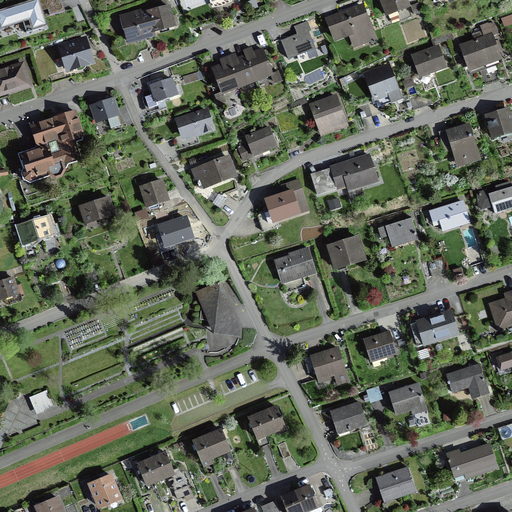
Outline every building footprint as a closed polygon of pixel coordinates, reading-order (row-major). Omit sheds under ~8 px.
[(60,0),(40,0),(38,1),(42,11),(48,9),(50,14),(63,9),(60,0)] [(407,0),(379,0),(386,18),(411,8),(410,6),(407,0)] [(38,1),(0,13),(0,24),(2,30),(30,20),(33,30),(47,26),(42,11),(38,1)] [(363,3),(325,18),(334,43),(349,37),(353,48),(377,39),(363,3)] [(422,13),(418,3),(410,6),(411,8),(414,16),(422,13)] [(170,5),(146,11),(153,35),(155,34),(177,28),(176,26),(179,26),(176,15),(173,16),(170,5)] [(119,15),(127,46),(156,38),(155,34),(153,35),(146,11),(145,8),(119,15)] [(511,11),(500,17),(504,27),(511,24),(511,11)] [(297,34),(280,40),(288,60),(297,57),(299,61),(308,57),(309,59),(318,56),(309,32),(311,31),(307,21),(294,26),(297,34)] [(472,34),(474,40),(459,45),(463,57),(468,73),(471,72),(471,74),(483,70),(482,68),(486,67),(487,69),(500,64),(499,62),(502,61),(499,53),(503,52),(500,44),(498,40),(496,41),(494,36),(499,35),(494,21),(480,26),(481,31),(472,34)] [(86,39),(58,47),(65,71),(93,63),(86,39)] [(439,45),(410,55),(419,79),(448,69),(439,45)] [(253,52),(252,47),(243,51),(244,55),(241,56),(237,58),(235,53),(219,59),(221,64),(218,65),(211,68),(220,93),(214,95),(218,106),(227,103),(224,95),(272,78),(274,84),(282,81),(278,71),(272,73),(263,48),(258,50),(253,52)] [(389,63),(363,73),(374,103),(388,98),(391,104),(403,100),(389,63)] [(24,64),(0,70),(0,97),(31,89),(24,64)] [(204,79),(201,71),(183,77),(185,85),(204,79)] [(170,78),(149,85),(155,105),(177,98),(170,78)] [(413,85),(411,79),(402,82),(404,88),(413,85)] [(335,96),(310,105),(321,136),(346,127),(335,96)] [(115,100),(92,107),(98,126),(121,118),(115,100)] [(301,101),(288,107),(291,112),(304,106),(301,101)] [(511,115),(510,108),(484,115),(492,141),(511,134),(511,115)] [(76,110),(30,125),(38,149),(20,155),(26,172),(23,173),(27,186),(51,178),(58,182),(66,180),(68,174),(66,167),(82,162),(76,145),(87,142),(76,110)] [(206,112),(174,123),(181,142),(213,131),(206,112)] [(470,124),(439,133),(445,153),(452,151),(457,168),(480,162),(470,124)] [(237,150),(242,162),(277,148),(269,128),(244,137),(248,146),(237,150)] [(228,156),(194,168),(202,190),(236,178),(228,156)] [(368,157),(329,168),(336,189),(346,186),(347,190),(376,181),(368,157)] [(161,181),(139,187),(145,207),(167,200),(161,181)] [(283,192),(265,198),(273,222),(307,211),(298,181),(281,186),(283,192)] [(486,190),(474,193),(479,209),(490,206),(491,212),(511,206),(511,185),(487,192),(486,190)] [(108,198),(79,207),(84,224),(113,215),(108,198)] [(460,201),(428,210),(431,222),(438,220),(441,230),(467,222),(460,201)] [(47,216),(17,226),(23,245),(53,235),(47,216)] [(409,217),(376,227),(380,239),(386,237),(389,247),(415,239),(409,217)] [(356,235),(323,244),(330,269),(363,259),(356,235)] [(271,260),(279,284),(313,273),(305,247),(287,253),(287,255),(271,260)] [(100,280),(94,266),(85,270),(90,284),(100,280)] [(12,279),(0,283),(0,299),(17,294),(12,279)] [(71,293),(66,281),(57,285),(62,297),(71,293)] [(208,317),(229,307),(218,283),(197,294),(208,317)] [(506,298),(488,304),(497,329),(511,323),(511,290),(504,294),(506,298)] [(238,324),(229,307),(208,317),(215,334),(239,336),(239,334),(238,324)] [(448,313),(417,323),(424,343),(454,333),(448,313)] [(386,332),(362,340),(368,361),(393,353),(386,332)] [(335,347),(308,355),(315,380),(331,375),(334,384),(346,380),(335,347)] [(511,351),(495,358),(499,370),(511,365),(511,351)] [(477,364),(444,374),(449,391),(466,386),(470,398),(486,393),(477,364)] [(417,383),(386,393),(392,413),(408,408),(410,414),(424,410),(417,383)] [(47,390),(34,395),(40,412),(53,407),(47,390)] [(357,403),(328,412),(334,433),(364,424),(357,403)] [(256,416),(248,419),(257,440),(271,435),(285,429),(276,408),(269,411),(262,414),(256,416)] [(203,437),(192,441),(201,463),(215,457),(229,452),(220,430),(214,433),(206,436),(203,437)] [(285,444),(278,447),(282,459),(289,456),(285,444)] [(456,449),(444,453),(452,476),(462,472),(464,478),(495,468),(487,444),(458,453),(456,449)] [(146,461),(137,464),(146,486),(160,480),(173,475),(165,454),(158,456),(151,459),(146,461)] [(404,467),(373,478),(381,502),(413,491),(404,467)] [(120,499),(110,476),(88,485),(98,508),(120,499)] [(290,493),(280,498),(286,511),(308,511),(318,508),(309,486),(301,489),(294,492),(290,493)] [(64,511),(65,511),(57,495),(34,505),(36,511),(64,511)] [(262,511),(278,511),(274,502),(272,503),(268,504),(265,505),(261,507),(262,511)]
